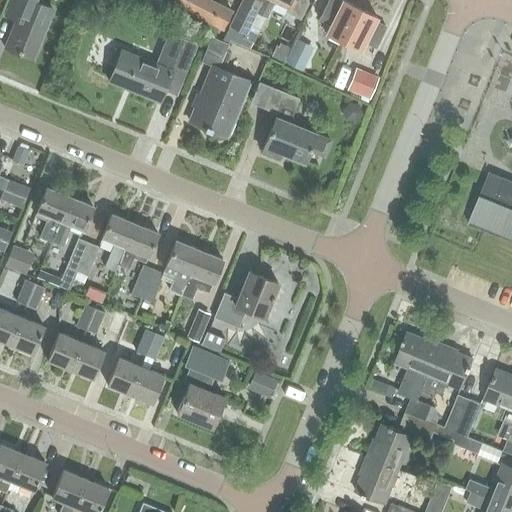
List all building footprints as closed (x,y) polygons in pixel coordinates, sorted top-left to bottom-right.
[(16,19),(4,48),(5,49),(6,47),(32,58),(31,59),(32,60),(52,10),(38,4),(40,0),(10,0),(6,11),(5,15),(16,19)] [(222,29),(231,11),(209,0),(173,0),(172,3),(222,29)] [(261,0),(261,2),(257,0),(242,0),(229,26),(245,34),(256,13),(266,18),(274,1),(288,8),(286,12),(300,18),(307,3),(306,0),(261,0)] [(342,42),(359,9),(342,0),(340,5),(330,0),(328,0),(319,19),(330,25),(325,33),(342,42)] [(375,47),(385,27),(374,21),(376,17),(359,9),(342,42),(359,51),(364,42),(375,47)] [(223,40),(239,46),(245,34),(229,26),(223,40)] [(113,48),(106,67),(113,70),(109,82),(158,102),(163,91),(176,96),(186,71),(197,45),(166,32),(154,63),(122,50),(121,51),(113,48)] [(226,137),(249,81),(218,68),(228,44),(211,38),(201,62),(212,67),(189,122),(226,137)] [(301,71),(313,47),(296,39),(284,63),(301,71)] [(283,63),(290,48),(280,43),(278,46),(276,46),(271,57),(283,63)] [(377,77),(354,67),(345,90),(367,100),(377,77)] [(271,88),(262,108),(276,114),(261,151),(275,157),(277,151),(304,162),(309,150),(323,156),(330,140),(315,134),(288,123),(298,99),(271,88)] [(362,115),(359,104),(349,102),(342,110),(344,120),(355,123),(362,115)] [(27,150),(15,145),(9,160),(21,165),(27,150)] [(468,223),(511,241),(511,181),(489,171),(468,223)] [(3,189),(25,198),(29,189),(0,177),(0,188),(3,189)] [(59,220),(69,197),(46,187),(36,211),(34,215),(45,220),(38,236),(50,241),(59,220)] [(0,199),(21,208),(25,198),(3,189),(0,196),(0,199)] [(82,230),(92,206),(69,197),(59,220),(50,241),(61,246),(67,231),(79,236),(82,229),(82,230)] [(117,264),(134,223),(110,214),(101,237),(112,242),(102,267),(113,271),(116,264),(117,264)] [(147,256),(157,233),(134,223),(117,264),(127,269),(131,257),(143,262),(146,256),(147,256)] [(12,233),(0,228),(0,239),(8,242),(12,233)] [(76,271),(88,242),(76,237),(56,286),(67,290),(75,271),(76,271)] [(180,294),(199,250),(175,240),(163,270),(175,274),(168,290),(180,294)] [(88,242),(76,271),(86,275),(97,246),(88,242)] [(33,252),(11,244),(2,265),(24,274),(33,252)] [(212,283),(222,259),(199,250),(180,294),(191,299),(196,287),(208,292),(212,283)] [(141,298),(153,269),(141,264),(129,293),(141,298)] [(153,269),(141,298),(150,302),(162,273),(153,269)] [(262,318),(277,281),(249,270),(238,299),(223,293),(214,317),(231,324),(238,308),(262,318)] [(24,306),(33,283),(23,279),(14,302),(24,306)] [(33,283),(24,306),(34,310),(43,286),(33,283)] [(85,331),(94,307),(83,303),(74,326),(84,330),(85,331)] [(94,307),(85,331),(93,334),(103,311),(94,307)] [(0,340),(9,344),(21,317),(0,308),(0,340)] [(209,313),(196,308),(184,337),(197,342),(209,313)] [(124,316),(114,312),(106,331),(116,335),(124,316)] [(32,353),(43,326),(21,317),(9,344),(32,353)] [(144,356),(154,333),(143,328),(133,351),(143,355),(144,356)] [(224,339),(205,331),(199,345),(218,352),(224,339)] [(80,341),(79,341),(58,332),(47,360),(69,369),(80,341)] [(428,375),(440,343),(431,340),(430,342),(407,332),(395,362),(409,368),(398,393),(410,398),(417,401),(427,375),(428,375)] [(163,375),(147,369),(151,358),(153,359),(162,336),(154,333),(144,356),(143,355),(139,366),(140,366),(129,394),(151,403),(163,375)] [(80,341),(69,369),(92,378),(103,351),(80,341)] [(460,389),(472,359),(449,349),(450,347),(440,343),(428,375),(428,376),(424,386),(442,393),(446,383),(460,389)] [(211,428),(224,397),(207,391),(213,378),(221,381),(229,361),(192,346),(183,365),(189,368),(183,382),(188,384),(176,413),(211,428)] [(140,366),(139,366),(118,357),(106,384),(129,394),(140,366)] [(274,392),(280,375),(257,367),(251,384),(274,392)] [(511,425),(511,424),(511,376),(494,369),(490,380),(491,381),(483,400),(507,409),(502,421),(511,425)] [(396,388),(389,385),(385,396),(392,398),(396,388)] [(469,400),(457,395),(444,427),(436,424),(433,432),(453,440),(455,433),(456,433),(469,400)] [(431,406),(417,401),(410,398),(404,413),(425,421),(426,419),(431,406)] [(456,433),(466,437),(480,405),(469,400),(456,433)] [(436,424),(426,419),(425,421),(404,413),(400,424),(404,425),(401,431),(382,424),(373,447),(370,446),(366,457),(398,469),(412,436),(429,443),(433,432),(436,424)] [(511,424),(511,425),(501,452),(511,455),(511,424)] [(481,444),(466,437),(456,433),(455,433),(453,440),(451,443),(476,454),(481,444)] [(10,481),(22,453),(0,444),(0,476),(1,477),(10,481)] [(33,490),(44,462),(22,453),(10,481),(21,485),(33,490)] [(385,503),(398,469),(366,457),(362,467),(364,468),(355,491),(385,503)] [(511,469),(500,465),(491,489),(468,480),(464,490),(470,492),(470,491),(511,508),(511,469)] [(74,506),(85,479),(62,470),(51,497),(63,502),(58,511),(70,511),(73,506),(74,506)] [(7,489),(10,481),(1,477),(0,478),(0,490),(6,494),(8,490),(7,489)] [(87,511),(97,511),(107,488),(85,479),(74,506),(73,506),(70,511),(79,511),(81,509),(87,511)] [(16,494),(21,485),(10,481),(7,489),(8,490),(16,494)] [(436,484),(431,495),(446,501),(451,487),(437,482),(436,484)] [(511,511),(511,508),(470,491),(470,492),(465,503),(482,510),(481,511),(511,511)] [(165,511),(141,502),(137,511),(165,511)] [(412,511),(391,503),(387,511),(412,511)]
